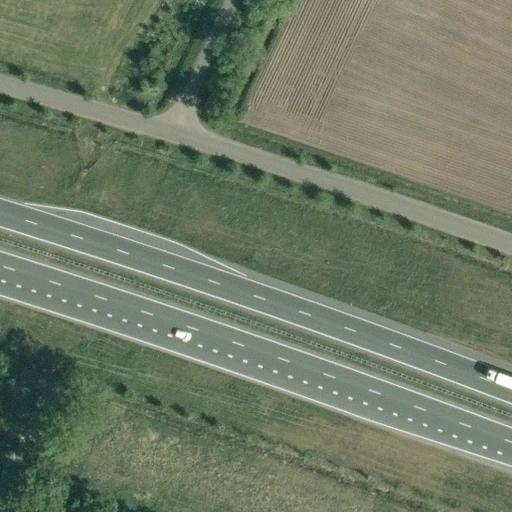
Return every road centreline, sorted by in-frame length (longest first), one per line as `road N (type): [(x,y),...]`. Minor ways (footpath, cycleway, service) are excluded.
road 1 (trunk): [(0,266),(511,445)]
road 2 (trunk): [(511,390),(0,215)]
road 3 (unclassified): [(511,246),(172,133)]
road 4 (unclassified): [(172,133),(0,83)]
road 5 (unclassified): [(172,133),(234,0)]
